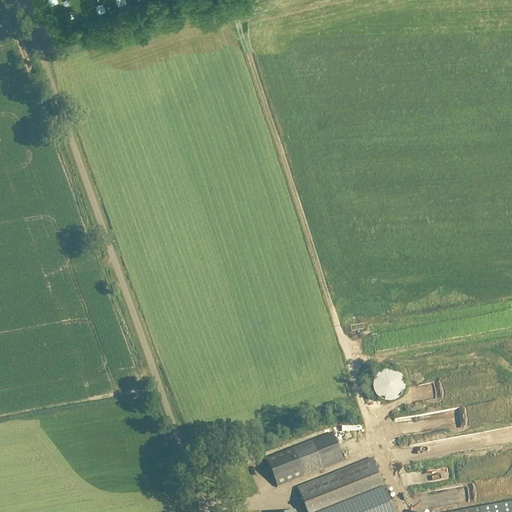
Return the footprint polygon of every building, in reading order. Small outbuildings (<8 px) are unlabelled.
[(443,325),(379,334),(380,340),(444,332),(443,325)] [(388,371),(385,372),(381,374),(377,377),(376,379),(374,384),(373,387),(374,392),(375,395),(377,398),(380,401),(383,402),(385,404),(390,404),(393,404),(396,403),(400,400),(403,397),(404,395),(405,393),(406,390),(406,386),(405,383),(404,380),(402,377),(400,375),(398,373),(395,372),(391,371),(388,371)] [(439,414),(392,421),(394,436),(411,433),(411,431),(422,430),(423,432),(441,429),(439,414)] [(276,489),(343,463),(332,435),(266,460),(276,489)] [(391,511),(371,460),(297,490),(305,511),(391,511)]
